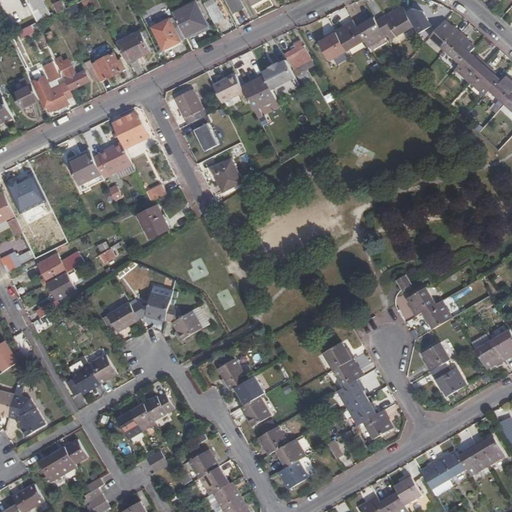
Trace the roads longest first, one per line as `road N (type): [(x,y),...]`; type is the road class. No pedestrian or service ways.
road 1 (residential): [(167,511),(144,475),(117,475),(84,418),(168,366),(196,400),(219,412),(277,511)]
road 2 (residential): [(327,0),(146,89)]
road 3 (residential): [(146,89),(0,160)]
road 4 (residential): [(429,436),(300,511)]
road 5 (residential): [(208,213),(146,89)]
